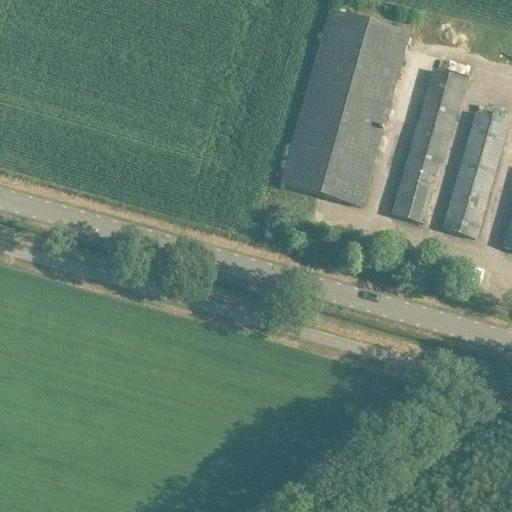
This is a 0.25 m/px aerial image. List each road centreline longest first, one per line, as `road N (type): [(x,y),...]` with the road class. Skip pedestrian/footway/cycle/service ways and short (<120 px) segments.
road 1 (tertiary): [(511,343),(0,199)]
road 2 (track): [(311,511),(458,377)]
